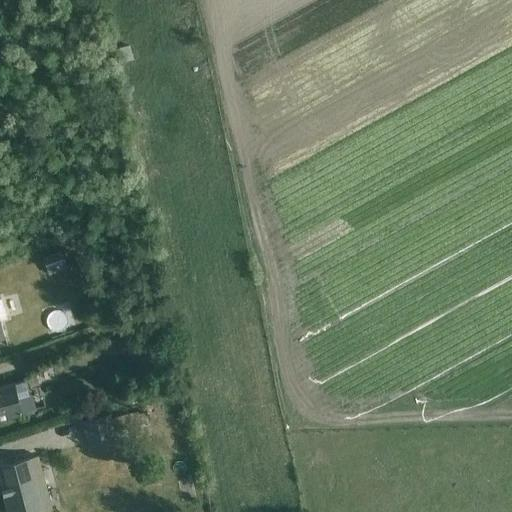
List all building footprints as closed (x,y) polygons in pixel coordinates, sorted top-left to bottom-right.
[(130,46),(116,50),(119,63),(134,59),(130,46)] [(68,269),(63,253),(43,260),(49,276),(68,269)] [(117,316),(113,303),(101,307),(105,320),(117,316)] [(146,314),(117,324),(124,342),(152,331),(146,314)] [(164,362),(158,343),(146,346),(151,366),(164,362)] [(0,420),(36,410),(32,396),(30,397),(25,382),(15,385),(15,384),(0,388),(0,420)] [(144,425),(141,413),(112,420),(111,416),(82,422),(87,446),(116,440),(114,432),(144,425)] [(0,482),(7,511),(48,511),(53,511),(39,457),(0,467),(0,482)] [(193,480),(182,482),(187,511),(188,511),(199,510),(193,480)]
